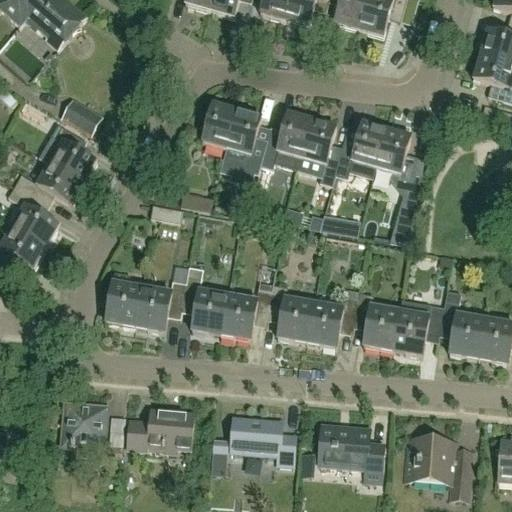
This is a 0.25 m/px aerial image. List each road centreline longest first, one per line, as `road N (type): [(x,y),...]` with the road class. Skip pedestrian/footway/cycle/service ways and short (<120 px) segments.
road 1 (residential): [(83,333),(88,275),(198,76),(400,101),(430,73),(452,0)]
road 2 (residential): [(511,400),(80,365),(83,333)]
